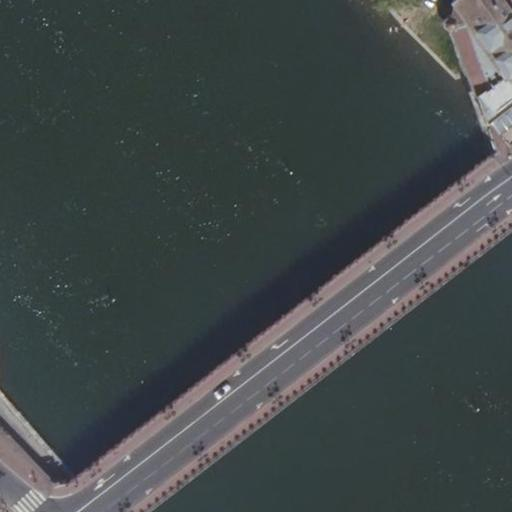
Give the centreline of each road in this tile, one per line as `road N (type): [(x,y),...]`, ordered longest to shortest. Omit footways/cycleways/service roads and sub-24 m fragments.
road 1 (secondary): [(511,183),(88,511)]
road 2 (secondary): [(83,511),(0,413)]
